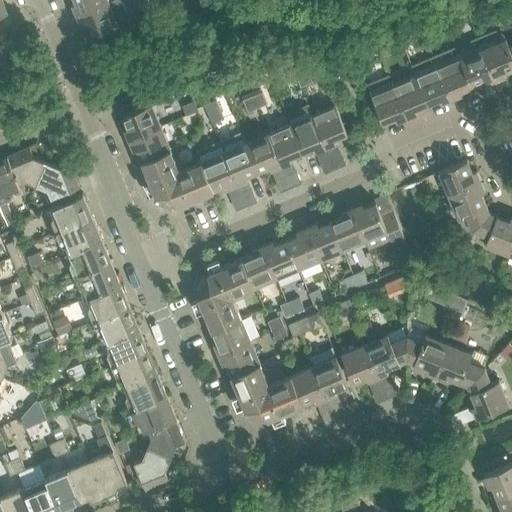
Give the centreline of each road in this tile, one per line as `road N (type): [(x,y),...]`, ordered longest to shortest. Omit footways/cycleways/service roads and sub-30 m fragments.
road 1 (residential): [(511,192),(478,117),(143,271)]
road 2 (residential): [(467,511),(445,454),(397,424),(231,484)]
road 3 (residential): [(231,484),(143,271)]
road 4 (residential): [(143,271),(94,132)]
